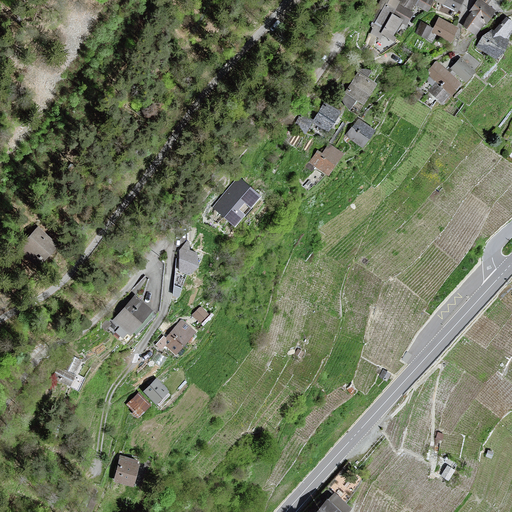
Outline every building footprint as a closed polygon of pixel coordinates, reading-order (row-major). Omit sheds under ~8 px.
[(375,25),(393,35),(401,20),(407,23),(413,12),(398,3),(399,1),(397,0),(382,0),(379,7),(384,10),(375,25)] [(432,0),(401,0),(401,1),(412,7),(415,2),(428,8),(432,0)] [(440,0),(457,9),(461,0),(440,0)] [(477,0),(470,11),(483,19),(486,21),(494,7),(488,4),(490,0),(477,0)] [(483,19),(470,11),(462,25),(475,33),(483,19)] [(490,29),(479,47),(481,48),(497,58),(508,41),(506,39),(511,29),(511,21),(510,20),(507,18),(497,33),(490,29)] [(440,19),(433,31),(450,40),(457,28),(440,19)] [(432,27),(422,21),(415,32),(426,38),(431,30),(432,27)] [(476,71),(461,58),(452,68),(467,81),(476,71)] [(451,93),(453,94),(462,84),(437,62),(431,69),(434,72),(432,75),(439,81),(430,90),(443,102),(451,93)] [(363,103),(376,83),(359,72),(347,92),(363,103)] [(339,112),(325,103),(313,121),(328,130),(339,112)] [(374,131),(358,119),(347,134),(363,146),(374,131)] [(328,174),(343,153),(330,144),(323,154),(318,151),(310,162),(328,174)] [(259,197),(239,179),(215,207),(235,224),(259,197)] [(56,245),(38,228),(20,248),(37,264),(56,245)] [(198,266),(196,253),(189,250),(189,243),(186,242),(181,249),(178,270),(189,274),(198,266)] [(152,310),(136,296),(115,320),(131,334),(152,310)] [(208,314),(201,307),(194,315),(200,321),(208,314)] [(195,332),(182,320),(166,338),(164,337),(157,344),(162,348),(165,344),(176,353),(195,332)] [(298,348),(295,353),(301,357),(304,352),(298,348)] [(73,374),(81,360),(71,355),(63,369),(59,367),(54,377),(70,385),(75,375),(73,374)] [(391,374),(384,370),(380,376),(387,381),(391,374)] [(169,392),(157,379),(145,391),(157,403),(169,392)] [(151,405),(139,393),(128,404),(140,416),(151,405)] [(137,461),(121,457),(115,479),(133,484),(138,464),(136,463),(137,461)] [(454,470),(448,466),(442,475),(448,479),(454,470)] [(328,501),(316,511),(347,511),(351,509),(336,495),(329,502),(328,501)]
